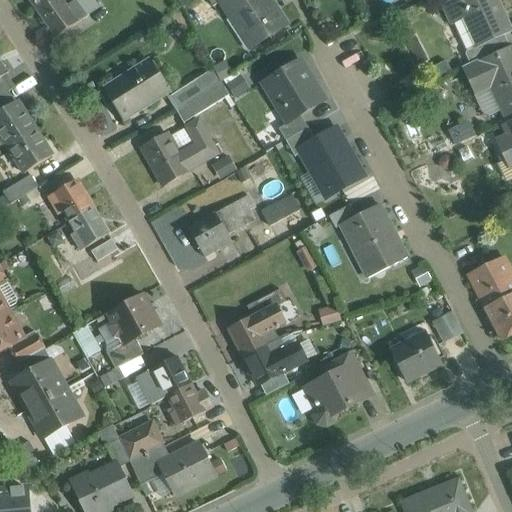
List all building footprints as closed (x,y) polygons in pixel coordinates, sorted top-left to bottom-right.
[(29,0),(39,14),(58,0),(29,0)] [(61,0),(58,0),(39,14),(57,39),(83,21),(80,17),(85,14),(76,1),(67,7),(61,0)] [(206,0),(212,9),(221,3),(220,2),(222,0),(206,0)] [(286,27),(268,0),(222,0),(220,2),(221,3),(229,16),(231,15),(252,47),(250,49),(251,50),(286,27)] [(457,0),(444,6),(451,22),(455,23),(464,19),(469,31),(468,35),(471,42),(475,44),(476,46),(477,49),(505,36),(509,34),(510,31),(502,15),(504,12),(501,6),(496,4),(497,0),(457,0)] [(505,36),(477,49),(476,46),(468,50),(466,55),(471,65),(511,47),(505,36)] [(471,65),(464,69),(474,90),(491,82),(503,110),(511,105),(511,46),(511,47),(471,65)] [(325,101),(301,61),(268,82),(275,93),(273,100),(278,108),(285,109),(292,121),(301,116),(325,101)] [(148,64),(104,91),(122,119),(166,93),(148,64)] [(214,71),(168,99),(175,111),(176,111),(221,83),(214,71)] [(6,75),(0,79),(0,96),(9,91),(9,92),(15,87),(6,75)] [(221,83),(176,111),(184,123),(229,96),(221,83)] [(0,96),(0,114),(16,104),(9,92),(9,91),(0,96)] [(16,104),(0,114),(0,135),(8,147),(35,130),(17,103),(16,104)] [(511,105),(503,110),(508,123),(511,121),(511,105)] [(292,122),(279,129),(286,142),(308,129),(301,116),(292,121),(292,122)] [(177,156),(154,168),(164,186),(187,174),(186,173),(218,155),(214,148),(218,146),(215,141),(212,143),(199,120),(186,127),(196,145),(177,156)] [(511,121),(508,123),(504,125),(509,136),(500,141),(510,161),(511,159),(511,121)] [(295,158),(301,155),(299,151),(316,142),(308,129),(286,142),(295,158)] [(364,177),(337,129),(316,142),(299,151),(301,155),(326,199),(364,177)] [(35,130),(8,147),(25,174),(52,157),(35,130)] [(154,168),(177,156),(166,137),(143,150),(154,168)] [(233,169),(226,157),(212,166),(220,177),(233,169)] [(30,177),(3,194),(11,205),(38,188),(30,177)] [(78,183),(50,199),(59,215),(64,212),(70,222),(93,208),(78,183)] [(297,191),(259,212),(267,228),(306,207),(297,191)] [(247,196),(215,215),(228,236),(254,221),(249,213),(255,209),(247,196)] [(33,198),(18,208),(24,217),(39,207),(33,198)] [(351,205),(330,216),(336,228),(346,223),(358,217),(351,205)] [(358,217),(346,223),(374,276),(408,259),(380,205),(358,217)] [(93,208),(70,222),(76,233),(72,236),(81,252),(109,235),(93,208)] [(215,215),(189,230),(205,258),(231,242),(228,236),(215,215)] [(112,240),(91,252),(97,263),(118,250),(112,240)] [(511,335),(511,277),(502,260),(471,277),(505,339),(511,335)] [(0,270),(0,288),(8,284),(0,270)] [(280,290),(247,307),(253,319),(276,307),(277,308),(287,302),(280,290)] [(142,295),(107,314),(112,322),(110,327),(115,336),(121,338),(124,344),(125,345),(135,340),(160,326),(142,295)] [(0,319),(10,315),(0,297),(0,319)] [(253,319),(229,331),(243,358),(279,340),(274,329),(285,324),(277,308),(276,307),(253,319)] [(465,333),(454,312),(444,317),(455,338),(465,333)] [(10,315),(0,319),(0,352),(9,347),(24,340),(23,339),(10,315)] [(455,338),(444,317),(433,322),(444,343),(455,338)] [(86,326),(74,332),(87,356),(99,350),(86,326)] [(35,332),(23,339),(24,340),(9,347),(19,364),(21,362),(45,349),(35,332)] [(428,336),(392,354),(407,383),(443,364),(428,336)] [(124,344),(107,354),(115,369),(119,367),(140,356),(143,355),(135,340),(125,345),(124,344)] [(279,340),(243,358),(258,386),(261,385),(283,373),(306,361),(298,346),(286,353),(279,340)] [(45,349),(21,362),(28,375),(52,362),(45,349)] [(361,376),(349,354),(327,365),(333,375),(342,370),(348,383),(360,377),(361,376)] [(140,356),(119,367),(125,379),(146,368),(140,356)] [(177,358),(138,378),(152,405),(168,398),(192,385),(177,358)] [(28,375),(13,383),(28,411),(67,389),(52,362),(28,375)] [(333,375),(307,389),(317,408),(315,416),(318,424),(327,426),(334,422),(336,414),(358,403),(348,383),(342,370),(333,375)] [(283,373),(261,385),(267,397),(289,385),(283,373)] [(360,377),(348,383),(358,403),(370,397),(360,377)] [(192,385),(168,398),(173,409),(169,411),(177,427),(206,412),(205,411),(212,408),(204,392),(197,396),(192,385)] [(67,389),(28,411),(44,440),(83,419),(67,389)] [(153,423),(120,440),(130,462),(163,445),(164,445),(153,423)] [(120,440),(107,446),(116,466),(118,465),(119,468),(131,463),(130,462),(120,440)] [(41,463),(29,443),(15,450),(30,468),(41,463)] [(170,458),(158,464),(164,476),(173,494),(175,499),(215,478),(198,444),(170,458)] [(163,445),(130,462),(131,463),(142,487),(152,482),(164,476),(158,464),(170,458),(164,445),(163,445)] [(116,466),(91,478),(89,474),(71,483),(85,511),(108,511),(113,510),(111,506),(131,496),(131,497),(133,497),(119,468),(118,465),(116,466)] [(164,476),(152,482),(161,501),(173,494),(164,476)] [(472,511),(461,481),(406,502),(409,511),(472,511)] [(26,489),(0,492),(0,511),(29,511),(27,488),(26,488),(26,489)]
